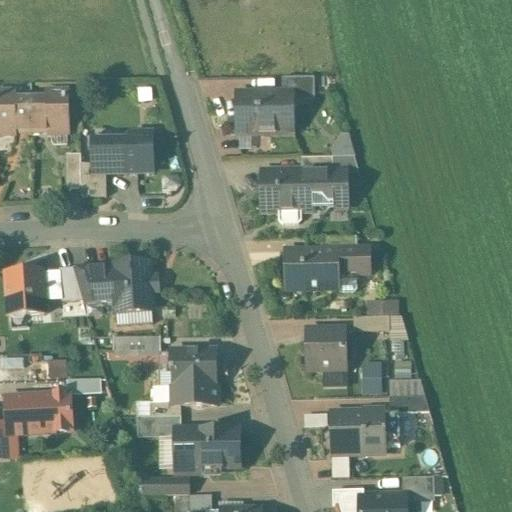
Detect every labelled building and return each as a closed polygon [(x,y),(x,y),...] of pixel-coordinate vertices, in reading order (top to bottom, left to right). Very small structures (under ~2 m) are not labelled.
[(315,79),(283,79),(283,95),(293,95),(293,102),(315,102),(315,79)] [(68,134),(67,90),(51,91),(51,96),(31,96),(32,132),(46,132),(46,134),(68,134)] [(31,96),(11,96),(11,91),(0,91),(0,135),(17,135),(17,132),(32,132),(31,96)] [(293,102),(293,95),(283,95),(239,96),(239,136),(293,135),(293,102)] [(152,142),(92,144),(93,166),(93,176),(106,175),(153,175),(152,142)] [(81,156),(66,156),(67,190),(81,190),(81,166),(81,156)] [(333,159),(301,159),(301,172),(312,172),(312,179),(332,179),(333,179),(333,173),(333,159)] [(93,176),(93,166),(81,166),(81,190),(82,199),(106,199),(106,175),(93,176)] [(301,172),(292,172),(292,175),(261,176),(262,215),(279,214),(301,214),(301,213),(313,213),(312,179),(312,172),(301,172)] [(347,210),(346,172),(333,173),(333,179),(332,179),(332,206),(346,206),(346,210),(347,210)] [(302,222),(301,214),(279,214),(279,223),(283,226),(298,226),(302,222)] [(357,251),(357,239),(322,240),(322,251),(337,251),(357,251)] [(337,274),(337,251),(322,251),(285,252),(286,293),(337,292),(338,292),(337,274)] [(357,251),(337,251),(337,274),(356,274),(356,277),(357,277),(369,277),(369,251),(357,251)] [(149,265),(112,267),(112,269),(113,269),(115,304),(116,316),(152,314),(151,294),(158,294),(157,278),(150,279),(149,265)] [(112,269),(74,272),(73,269),(73,270),(82,301),(84,306),(115,304),(113,269),(112,269)] [(60,273),(42,274),(44,304),(82,301),(73,270),(59,271),(60,273)] [(41,272),(7,275),(10,318),(11,318),(11,316),(26,315),(26,317),(45,316),(44,304),(42,274),(41,272)] [(356,274),(337,274),(338,292),(337,292),(341,295),(354,295),(357,291),(357,277),(356,277),(356,274)] [(369,302),(370,317),(402,315),(402,300),(369,302)] [(394,355),(408,354),(406,317),(392,317),(394,355)] [(390,334),(389,319),(354,320),(354,334),(390,334)] [(346,332),(306,332),(307,373),(346,372),(346,332)] [(160,339),(114,339),(114,353),(161,353),(160,339)] [(216,353),(171,353),(171,354),(160,354),(160,389),(173,389),(173,405),(173,408),(181,408),(217,408),(217,388),(216,388),(216,353)] [(68,373),(68,361),(48,361),(49,373),(68,373)] [(365,388),(384,387),(383,363),(364,364),(365,388)] [(325,388),(350,388),(350,374),(325,374),(325,388)] [(69,395),(6,399),(7,426),(8,438),(71,434),(69,395)] [(430,415),(425,399),(389,400),(390,412),(390,416),(399,416),(430,415)] [(173,405),(151,405),(151,419),(181,419),(181,408),(173,408),(173,405)] [(384,412),(362,412),(363,415),(331,416),(332,457),(371,456),(371,450),(385,450),(384,412)] [(399,416),(390,416),(390,412),(384,412),(385,450),(400,449),(399,416)] [(151,419),(138,419),(138,435),(175,434),(181,434),(181,432),(181,419),(151,419)] [(0,463),(10,462),(8,438),(7,426),(0,427),(0,463)] [(181,432),(181,434),(175,434),(176,477),(200,476),(200,469),(198,469),(197,440),(197,432),(181,432)] [(239,432),(198,432),(197,432),(197,440),(198,469),(200,469),(240,469),(239,432)] [(435,504),(434,480),(404,480),(404,497),(407,497),(408,504),(435,504)] [(189,481),(164,482),(164,498),(189,498),(189,497),(189,481)] [(189,497),(189,498),(188,511),(212,511),(212,497),(189,497)] [(404,497),(359,498),(358,511),(407,511),(408,504),(407,497),(404,497)]
